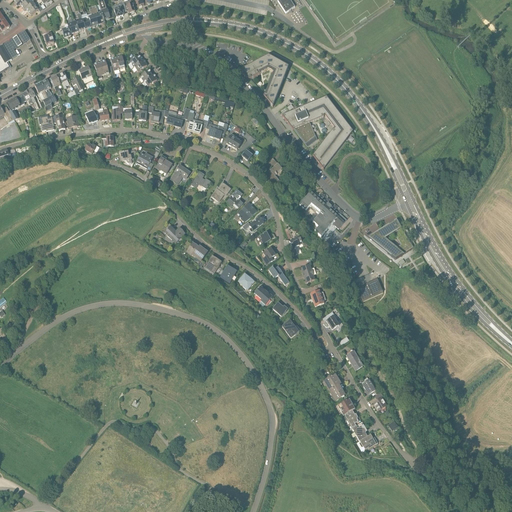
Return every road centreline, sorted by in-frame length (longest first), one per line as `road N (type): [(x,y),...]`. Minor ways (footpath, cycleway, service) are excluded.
road 1 (residential): [(333,349),(289,268),(270,202),(231,162),(131,131),(0,149)]
road 2 (unclassified): [(257,380),(208,325),(125,303),(67,314),(0,365)]
road 3 (unclassified): [(148,37),(191,47),(230,71),(359,218)]
road 4 (residential): [(333,349),(324,351),(280,295),(205,245),(173,211)]
road 5 (unclassified): [(451,511),(384,431),(333,349)]
road 6 (primary): [(406,202),(453,288),(511,347)]
road 7 (primary): [(364,113),(300,50),(214,22)]
road 8 (primary): [(511,340),(454,276),(413,199)]
road 9 (residential): [(0,165),(79,155),(134,171),(147,184)]
road 10 (residential): [(183,0),(48,56)]
road 11 (primary): [(214,22),(149,23),(93,46)]
road 12 (unclassified): [(252,511),(272,423),(262,390)]
